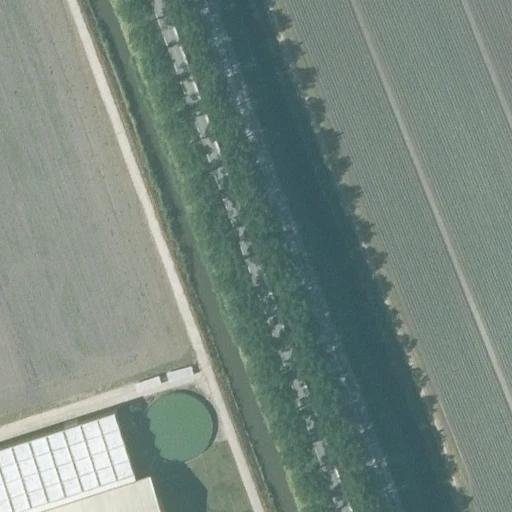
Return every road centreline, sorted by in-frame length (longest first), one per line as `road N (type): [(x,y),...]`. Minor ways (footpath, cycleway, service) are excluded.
road 1 (track): [(259,511),(71,0)]
road 2 (tertiary): [(345,511),(160,0)]
